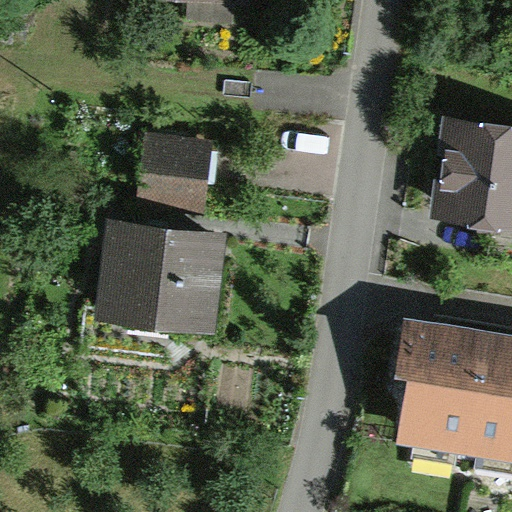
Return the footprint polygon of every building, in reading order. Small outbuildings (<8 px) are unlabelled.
[(431,220),(511,231),(511,127),(446,118),(431,220)] [(205,138),(140,133),(133,203),(199,209),(205,138)] [(97,328),(217,336),(224,233),(104,225),(97,328)] [(469,452),(490,329),(407,316),(395,379),(410,381),(400,440),(469,452)] [(511,332),(490,329),(469,452),(511,459),(511,332)]
